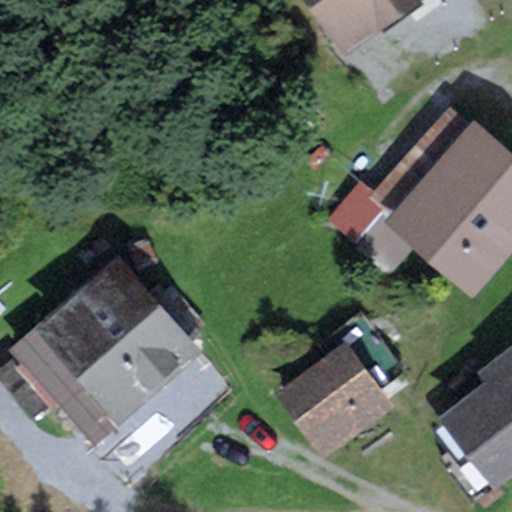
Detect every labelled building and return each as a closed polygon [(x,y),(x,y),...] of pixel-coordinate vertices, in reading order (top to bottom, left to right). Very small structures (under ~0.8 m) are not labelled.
[(314,0),(351,49),(379,28),(389,41),(410,26),(400,12),(416,0),(314,0)] [(400,223),(472,283),(511,235),(511,166),(474,135),(400,223)] [(122,282),(26,366),(70,415),(97,391),(125,422),(193,361),(122,282)] [(390,417),(380,404),(408,383),(366,326),(320,359),(332,375),(290,406),(331,461),(390,417)] [(491,483),(511,467),(511,369),(444,423),(491,483)]
